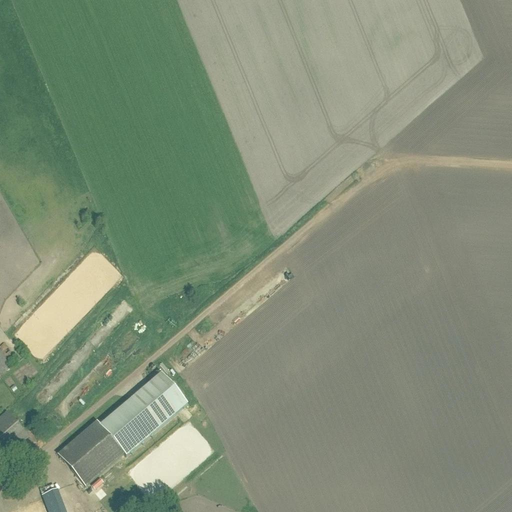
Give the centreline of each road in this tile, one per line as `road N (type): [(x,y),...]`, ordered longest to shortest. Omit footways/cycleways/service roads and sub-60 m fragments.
road 1 (unclassified): [(0,485),(320,215)]
road 2 (track): [(320,215),(388,168),(420,159),(511,166)]
